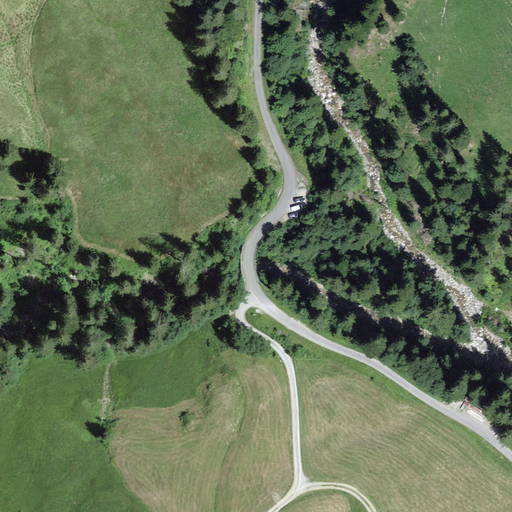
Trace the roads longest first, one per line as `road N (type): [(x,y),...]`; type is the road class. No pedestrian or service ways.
road 1 (unclassified): [(261,0),(264,110),(293,186),(251,241),(255,290),(328,346),(369,360),(511,458)]
road 2 (track): [(255,290),(242,308),(284,352),(295,380),(299,492),(273,511)]
